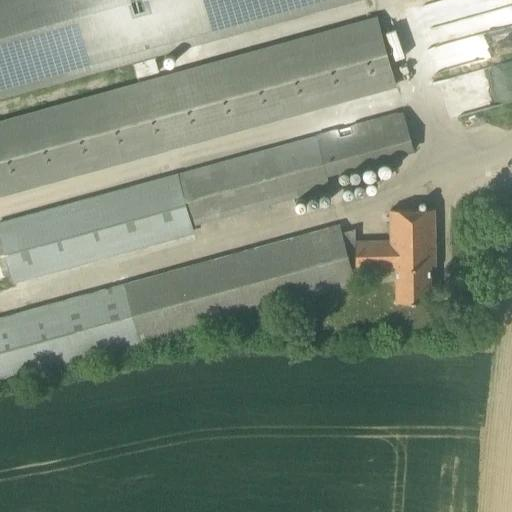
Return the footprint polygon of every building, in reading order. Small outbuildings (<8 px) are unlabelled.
[(0,0),(0,98),(357,0),(0,0)] [(455,19),(451,4),(433,8),(437,24),(455,19)] [(0,194),(393,87),(375,20),(0,122),(0,194)] [(511,22),(496,26),(502,56),(449,66),(452,82),(481,76),(478,62),(511,54),(511,22)] [(154,57),(132,64),(136,78),(158,71),(154,57)] [(0,244),(10,283),(190,233),(189,227),(327,189),(323,175),(411,151),(401,114),(0,223),(0,244)] [(428,299),(428,265),(433,265),(432,208),(388,208),(388,237),(388,238),(358,238),(359,266),(393,266),(394,299),(428,299)] [(0,381),(353,286),(342,246),(337,227),(0,319),(0,381)]
